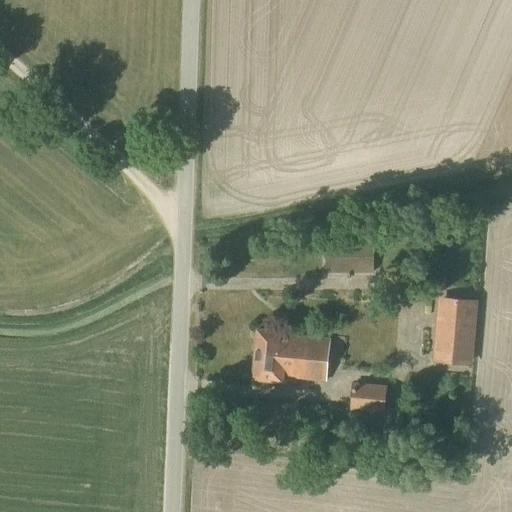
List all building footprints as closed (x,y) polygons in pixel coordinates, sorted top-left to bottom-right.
[(374,274),(373,241),(326,241),(324,274),(374,274)] [(472,367),(478,301),(438,298),(433,363),(472,367)] [(326,383),(330,339),(280,334),(280,332),(257,330),(252,380),(283,383),(283,379),(326,383)] [(385,415),(388,387),(352,383),(350,411),(385,415)] [(397,459),(399,440),(382,439),(380,458),(397,459)]
